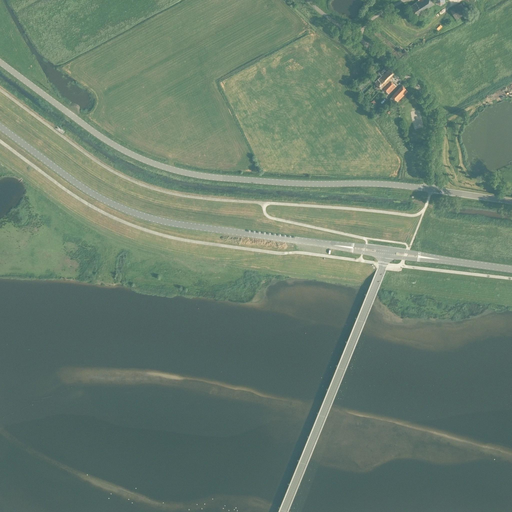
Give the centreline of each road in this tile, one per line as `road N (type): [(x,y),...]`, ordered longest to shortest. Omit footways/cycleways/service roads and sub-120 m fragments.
road 1 (tertiary): [(0,61),(98,135),(167,168),(430,188)]
road 2 (unclassified): [(0,126),(126,210),(331,244)]
road 3 (tertiary): [(282,511),(382,264)]
road 4 (unclassified): [(430,188),(434,123),(423,93),(306,0)]
